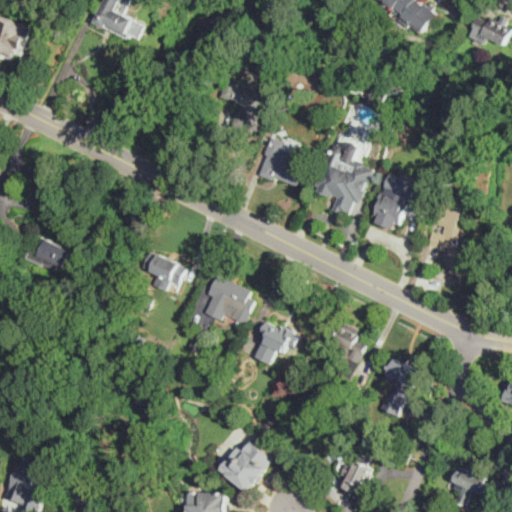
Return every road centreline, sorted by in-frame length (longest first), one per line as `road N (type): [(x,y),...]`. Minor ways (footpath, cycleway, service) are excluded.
road 1 (tertiary): [(511,339),(466,335),(0,98)]
road 2 (residential): [(460,373),(403,511)]
